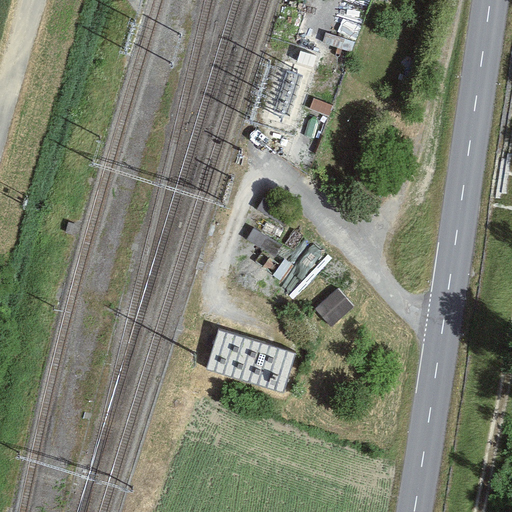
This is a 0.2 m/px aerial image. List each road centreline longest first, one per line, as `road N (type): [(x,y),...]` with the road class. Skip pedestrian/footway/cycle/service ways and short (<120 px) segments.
road 1 (tertiary): [(415,511),(492,0)]
road 2 (track): [(285,322),(229,303),(213,281),(248,167),(265,157),(303,185),(372,278),(443,342)]
road 3 (track): [(511,367),(482,511)]
road 4 (track): [(0,123),(35,0)]
